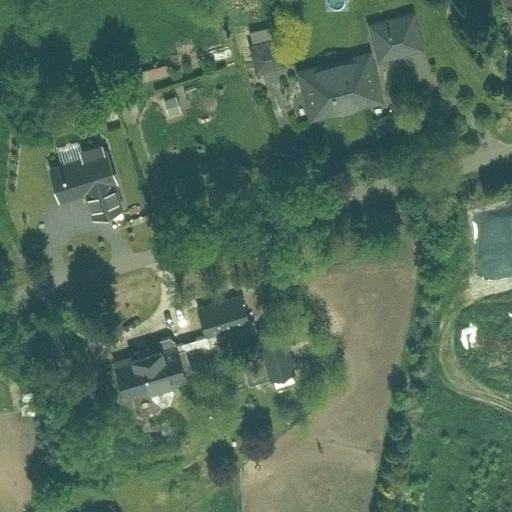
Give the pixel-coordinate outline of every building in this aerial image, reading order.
[(511,0),(503,0),(511,26),(511,0)] [(415,14),(366,24),(374,60),(423,50),(415,14)] [(251,36),(259,72),(289,65),(281,29),(251,36)] [(298,73),(310,119),(383,99),(371,54),(298,73)] [(82,157),(50,167),(60,196),(85,188),(93,212),(118,204),(99,145),(81,151),(82,157)] [(197,305),(204,333),(250,322),(243,294),(197,305)] [(292,330),(258,340),(269,379),(303,369),(292,330)] [(181,352),(167,356),(165,346),(136,355),(139,363),(115,370),(123,399),(189,380),(181,352)]
